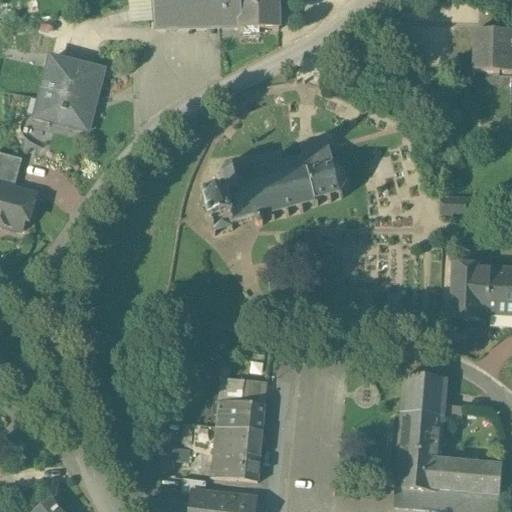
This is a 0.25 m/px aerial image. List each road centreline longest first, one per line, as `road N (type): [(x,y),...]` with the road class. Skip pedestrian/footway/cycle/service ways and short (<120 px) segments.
road 1 (unclassified): [(366,0),(310,47),(174,116),(93,190),(54,258)]
road 2 (residential): [(302,353),(448,361),(484,381),(511,424)]
road 3 (unclassified): [(54,258),(63,384),(90,474)]
road 4 (residential): [(302,353),(289,389),(273,511)]
road 5 (unclassified): [(0,388),(57,434),(90,474)]
